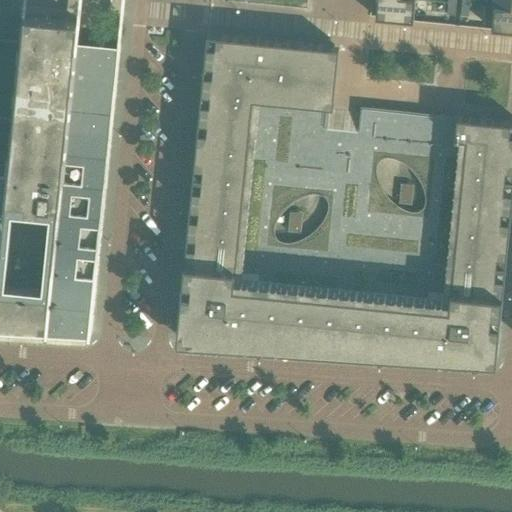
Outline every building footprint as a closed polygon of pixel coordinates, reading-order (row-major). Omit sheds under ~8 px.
[(415,0),(377,0),(375,17),(413,21),(415,0)] [(511,0),(494,0),(493,6),(511,8),(511,0)] [(456,3),(448,2),(447,13),(455,14),(456,3)] [(470,4),(462,3),(461,15),(469,15),(470,4)] [(511,8),(493,6),(491,29),(511,31),(511,8)] [(47,328),(48,329),(49,329),(49,326),(60,326),(60,330),(88,332),(89,328),(90,328),(89,331),(92,331),(102,225),(120,44),(118,43),(118,46),(78,42),(78,40),(75,40),(77,20),(25,14),(10,165),(8,165),(7,173),(0,172),(0,326),(24,328),(25,324),(32,325),(32,328),(46,329),(46,326),(47,326),(47,328)] [(207,33),(187,236),(177,333),(178,333),(178,336),(496,358),(496,354),(497,354),(511,203),(511,121),(361,106),(360,113),(328,110),(334,45),(207,33)]
